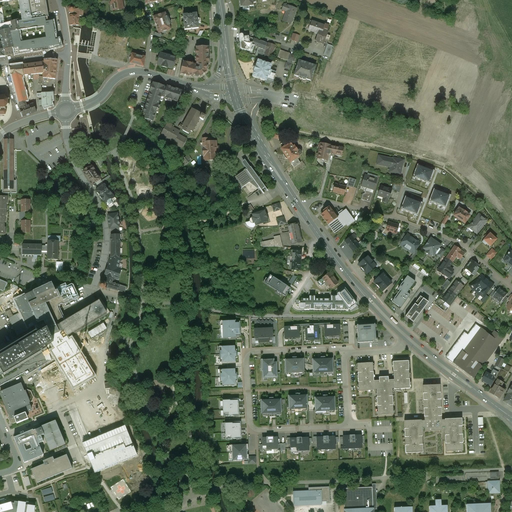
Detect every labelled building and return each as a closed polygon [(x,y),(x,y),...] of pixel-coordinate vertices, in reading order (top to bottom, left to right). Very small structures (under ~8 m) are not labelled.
[(45,0),(18,0),(22,22),(48,17),(49,17),(45,0)] [(118,1),(112,1),(112,2),(113,6),(113,10),(123,9),(122,0),(118,1)] [(239,0),(240,7),(242,7),(243,10),(248,10),(248,7),(253,6),(253,3),(256,3),(255,0),(239,0)] [(296,9),(283,5),(282,10),(286,11),(283,21),(291,24),(296,9)] [(166,13),(153,17),(158,34),(162,32),(163,35),(168,34),(167,31),(171,29),(168,21),(166,13)] [(197,14),(183,15),(184,27),(182,27),(183,31),(189,30),(189,32),(194,31),(194,29),(199,29),(198,24),(198,18),(197,14)] [(75,15),(69,15),(69,25),(79,25),(79,15),(75,15)] [(22,22),(19,22),(20,32),(11,34),(15,56),(31,53),(30,52),(33,52),(33,53),(49,50),(49,51),(63,47),(60,38),(58,39),(55,21),(48,21),(48,17),(22,22)] [(18,20),(5,24),(0,25),(0,36),(0,37),(1,42),(2,44),(12,42),(10,33),(20,31),(18,20)] [(323,26),(312,22),(311,26),(309,26),(307,31),(317,34),(315,42),(324,44),(327,32),(326,32),(322,30),(323,26)] [(74,27),(73,36),(81,36),(82,27),(74,27)] [(96,55),(128,62),(130,52),(113,49),(117,33),(111,32),(108,45),(99,43),(96,55)] [(83,46),(84,36),(81,36),(81,38),(78,38),(77,41),(78,41),(77,46),(84,47),(83,51),(89,51),(90,47),(83,46)] [(248,37),(239,37),(240,50),(249,50),(249,43),(258,46),(257,47),(258,47),(264,49),(265,45),(266,43),(248,37)] [(12,42),(2,44),(5,56),(11,55),(11,56),(14,56),(12,42)] [(196,65),(195,47),(195,42),(187,42),(187,48),(181,48),(179,58),(183,59),(183,61),(196,65)] [(267,45),(265,45),(264,49),(266,50),(264,55),(265,55),(270,57),(275,45),(268,43),(267,45)] [(333,46),(327,44),(323,56),(329,58),(333,46)] [(208,47),(195,47),(196,65),(183,61),(179,74),(192,77),(193,75),(200,77),(206,72),(206,64),(209,64),(208,47)] [(264,58),(265,55),(264,55),(266,50),(264,49),(258,47),(256,55),(264,58)] [(290,53),(283,51),(280,58),(287,61),(288,60),(290,54),(290,53)] [(166,55),(161,53),(159,58),(157,58),(156,62),(158,62),(157,65),(162,66),(162,67),(167,68),(167,67),(172,68),(175,57),(170,56),(170,55),(167,54),(166,55)] [(134,55),(131,54),(130,58),(131,58),(130,64),(143,67),(144,58),(139,56),(134,54),(134,55)] [(306,63),(298,60),(293,76),(303,79),(306,79),(311,81),(316,66),(309,63),(306,63)] [(95,70),(93,77),(103,79),(107,64),(94,61),(92,70),(95,70)] [(271,65),(258,61),(256,66),(254,71),(252,77),(265,81),(269,69),(271,65)] [(56,62),(43,63),(43,73),(43,78),(48,78),(55,79),(56,62)] [(36,63),(23,64),(24,76),(36,74),(36,63)] [(23,64),(10,66),(11,78),(18,103),(25,101),(27,101),(21,79),(23,79),(22,76),(24,76),(23,64)] [(271,70),(269,69),(265,81),(264,83),(270,84),(270,83),(272,83),(275,74),(270,72),(271,70)] [(166,87),(152,83),(142,114),(145,115),(144,117),(147,118),(147,120),(153,122),(161,97),(177,102),(179,96),(181,96),(183,91),(167,85),(166,87)] [(53,93),(37,94),(37,97),(42,97),(42,106),(43,106),(44,110),(51,108),(51,102),(54,102),(53,93)] [(0,116),(2,117),(2,115),(5,115),(7,111),(5,108),(8,105),(9,106),(10,105),(8,104),(8,100),(9,100),(9,99),(7,99),(5,97),(5,95),(4,95),(4,96),(0,96),(0,95),(0,94),(0,116)] [(25,101),(18,103),(21,112),(20,113),(22,117),(36,112),(33,103),(26,106),(25,101)] [(202,114),(191,108),(182,126),(179,125),(178,128),(188,134),(190,131),(192,132),(199,119),(203,120),(205,117),(201,115),(202,114)] [(169,130),(166,128),(163,133),(162,132),(160,134),(175,143),(175,144),(182,148),(186,139),(178,134),(179,131),(171,127),(169,130)] [(208,138),(202,139),(203,161),(217,160),(216,141),(211,142),(211,140),(208,140),(208,138)] [(9,143),(9,144),(4,144),(4,149),(3,149),(3,181),(2,181),(2,180),(2,194),(16,193),(16,180),(16,181),(13,181),(13,170),(13,150),(13,144),(12,144),(12,143),(9,143)] [(285,145),(285,146),(281,149),(283,153),(283,154),(282,155),(286,159),(287,159),(294,168),(300,163),(297,160),(299,158),(298,157),(301,154),(301,153),(301,151),(300,150),(299,150),(298,150),(297,151),(294,146),(292,147),(289,143),(288,143),(287,143),(286,143),(286,144),(285,145)] [(343,148),(320,143),(319,148),(317,159),(327,161),(328,155),(330,153),(341,155),(343,148)] [(191,160),(187,155),(180,161),(184,166),(191,160)] [(392,159),(378,157),(377,164),(394,168),(393,173),(400,174),(403,161),(392,158),(392,159)] [(265,190),(245,164),(242,167),(245,171),(235,179),(243,189),(253,183),(261,194),(265,190)] [(433,171),(418,165),(414,177),(428,182),(433,171)] [(92,185),(95,183),(100,180),(94,171),(94,170),(91,167),(88,169),(88,168),(85,170),(85,171),(83,172),(92,185)] [(377,179),(364,175),(361,186),(368,188),(373,190),(377,179)] [(357,181),(349,178),(347,185),(354,188),(357,181)] [(345,187),(335,184),(332,192),(343,195),(345,187)] [(99,188),(95,191),(103,202),(103,201),(107,206),(112,203),(112,202),(111,200),(114,198),(113,196),(111,194),(109,191),(109,190),(108,191),(104,185),(99,188)] [(391,190),(381,186),(378,195),(382,196),(383,197),(383,198),(382,202),(387,204),(391,190)] [(369,203),(373,190),(368,188),(367,191),(365,190),(364,194),(363,193),(361,200),(369,203)] [(449,196),(435,191),(430,201),(445,207),(449,196)] [(420,204),(406,198),(402,209),(416,214),(420,204)] [(30,200),(21,200),(21,212),(30,212),(30,200)] [(279,203),(271,206),(274,212),(281,210),(279,203)] [(250,205),(245,208),(248,213),(254,210),(250,205)] [(322,214),(321,215),(334,233),(344,226),(343,225),(345,224),(347,226),(354,221),(345,210),(339,215),(339,216),(337,217),(329,206),(320,213),(322,214)] [(461,210),(458,208),(453,216),(464,223),(469,216),(466,214),(467,212),(467,211),(463,208),(462,209),(461,210)] [(254,214),(253,212),(247,214),(245,217),(246,222),(250,222),(251,224),(254,223),(255,226),(267,221),(267,219),(264,211),(254,214)] [(440,222),(444,215),(438,212),(434,218),(440,222)] [(108,221),(108,222),(118,221),(118,220),(119,220),(118,217),(117,214),(108,215),(107,215),(108,220),(108,221)] [(486,221),(478,214),(469,227),(473,230),(473,231),(477,233),(486,221)] [(283,217),(276,219),(278,226),(285,224),(283,217)] [(30,221),(21,221),(21,233),(30,233),(30,221)] [(110,229),(119,228),(119,225),(119,224),(119,222),(118,222),(118,221),(108,222),(109,223),(108,223),(108,225),(109,225),(109,229),(110,229)] [(398,226),(388,223),(386,231),(396,233),(398,226)] [(298,224),(287,226),(292,245),(302,242),(298,224)] [(380,235),(375,231),(371,237),(376,240),(380,235)] [(398,241),(401,243),(406,235),(403,233),(398,241)] [(486,235),(483,238),(484,239),(482,241),(485,243),(486,242),(490,246),(496,239),(490,233),(488,235),(487,234),(486,235)] [(354,234),(345,241),(353,251),(359,246),(354,239),(356,237),(354,234)] [(420,243),(407,234),(406,235),(401,243),(399,245),(400,246),(401,243),(404,245),(404,246),(404,247),(404,248),(405,249),(406,249),(407,249),(408,248),(414,252),(415,250),(420,243)] [(111,242),(111,243),(120,242),(121,242),(121,235),(116,235),(111,235),(111,238),(110,238),(110,241),(111,241),(111,242)] [(47,241),(47,246),(47,251),(47,260),(58,260),(58,253),(59,253),(59,250),(58,250),(58,242),(60,242),(60,237),(52,236),(52,238),(48,238),(48,241),(47,241)] [(273,237),(274,240),(259,242),(259,247),(282,247),(279,236),(273,237)] [(434,253),(436,255),(440,249),(438,248),(440,245),(437,243),(438,242),(434,240),(433,240),(430,238),(423,248),(426,251),(425,252),(429,255),(430,254),(433,256),(434,253)] [(110,255),(110,257),(119,258),(120,242),(111,243),(111,248),(110,255)] [(41,245),(22,245),(22,255),(41,255),(41,251),(41,246),(41,245)] [(454,246),(445,258),(452,263),(456,257),(460,260),(461,257),(464,253),(454,246)] [(445,251),(441,248),(440,249),(436,255),(440,258),(445,251)] [(301,251),(290,251),(290,256),(292,256),(292,260),(301,260),(301,251)] [(491,252),(490,251),(486,255),(490,259),(496,253),(495,252),(491,252)] [(372,262),(367,256),(358,264),(367,274),(375,266),(376,267),(380,264),(375,259),(372,262)] [(110,257),(108,266),(117,269),(120,258),(119,258),(110,257)] [(452,263),(445,258),(437,271),(443,275),(444,275),(449,278),(453,273),(451,272),(452,270),(449,268),(452,263)] [(301,260),(292,260),(292,264),(290,263),(289,268),(291,268),(291,270),(300,270),(301,260)] [(477,265),(471,261),(465,268),(468,271),(467,272),(470,275),(471,274),(476,266),(477,265)] [(106,287),(107,288),(120,291),(121,285),(112,283),(115,276),(119,277),(121,270),(117,269),(108,266),(102,282),(103,282),(105,283),(105,284),(106,285),(106,287)] [(476,266),(471,274),(473,275),(479,268),(476,266)] [(329,272),(322,278),(325,282),(331,289),(338,283),(329,272)] [(391,283),(382,273),(373,282),(382,291),(391,283)] [(290,288),(270,275),(265,283),(285,297),(290,288)] [(487,281),(481,275),(478,279),(469,285),(473,291),(474,290),(483,298),(490,289),(486,285),(488,281),(487,281)] [(415,282),(407,276),(405,279),(406,280),(399,290),(400,291),(392,302),(401,308),(410,295),(407,293),(415,282)] [(325,282),(322,278),(317,282),(320,287),(325,282)] [(450,282),(446,280),(441,286),(445,289),(450,282)] [(456,281),(449,291),(456,295),(464,284),(462,283),(461,285),(456,281)] [(54,342),(67,334),(68,336),(106,313),(99,300),(64,321),(56,326),(46,304),(58,298),(56,291),(51,283),(25,296),(36,319),(38,324),(44,321),(46,327),(54,342)] [(46,304),(56,326),(64,321),(63,319),(63,318),(58,308),(59,306),(61,304),(64,305),(79,298),(73,285),(71,284),(67,286),(65,283),(55,288),(57,291),(56,291),(58,298),(46,304)] [(356,304),(345,288),(336,295),(331,295),(331,299),(315,299),(315,297),(309,297),(309,299),(301,299),(301,304),(300,304),(300,308),(305,308),(309,308),(309,310),(315,310),(315,308),(331,308),(331,310),(336,310),(336,308),(347,308),(349,310),(356,304)] [(507,294),(499,288),(498,290),(493,297),(501,303),(502,301),(506,296),(507,294)] [(456,295),(449,291),(442,300),(450,306),(453,302),(452,301),(456,295)] [(428,303),(420,297),(405,317),(413,323),(428,303)] [(20,305),(23,311),(30,327),(38,324),(36,319),(34,320),(26,302),(20,305)] [(8,344),(10,347),(36,331),(37,332),(46,327),(44,321),(38,324),(30,327),(23,311),(13,316),(8,318),(17,338),(8,344)] [(236,320),(222,321),(222,325),(220,325),(220,330),(220,335),(222,335),(222,339),(236,338),(236,337),(241,336),(240,322),(236,322),(236,320)] [(374,324),(357,325),(358,343),(376,342),(374,324)] [(319,340),(318,326),(313,326),(313,325),(309,325),(309,329),(305,329),(305,341),(319,340)] [(340,337),(339,325),(324,326),(325,337),(328,337),(328,338),(337,338),(337,337),(340,337)] [(46,347),(54,342),(46,327),(37,332),(36,331),(10,347),(0,352),(0,374),(3,373),(4,375),(19,366),(43,351),(47,349),(46,347)] [(299,338),(299,327),(284,327),(284,339),(288,339),(288,340),(296,340),(296,338),(299,338)] [(473,379),(504,338),(494,331),(491,336),(479,327),(452,363),(473,379)] [(273,341),(272,329),(254,329),(255,342),(258,342),(259,343),(269,343),(269,341),(273,341)] [(70,341),(67,335),(47,347),(74,390),(96,377),(72,339),(70,341)] [(235,346),(221,347),(221,350),(219,350),(219,360),(221,360),(221,363),(227,362),(235,362),(235,358),(237,358),(236,350),(235,350),(235,346)] [(43,351),(19,366),(23,373),(25,376),(53,359),(47,349),(43,351)] [(294,359),(285,359),(285,373),(291,373),(291,375),(299,374),(299,373),(304,373),(304,359),(297,359),(296,357),(294,357),(294,359)] [(323,357),(321,357),(321,359),(312,359),(313,373),(320,373),(320,374),(328,374),(328,372),(333,372),(333,358),(323,359),(323,357)] [(499,372),(501,369),(505,361),(499,358),(493,369),(499,372)] [(274,359),(261,360),(261,368),(263,368),(263,371),(262,371),(263,379),(277,378),(277,362),(274,362),(274,359)] [(393,376),(393,380),(394,388),(394,389),(395,389),(395,391),(400,390),(400,389),(409,388),(409,387),(411,387),(410,382),(409,382),(408,375),(410,375),(410,370),(408,371),(408,366),(409,366),(409,362),(408,362),(408,361),(392,361),(392,363),(391,363),(391,368),(393,368),(393,372),(391,372),(392,376),(393,376)] [(372,364),(372,363),(357,363),(357,365),(355,365),(355,369),(357,369),(357,374),(355,374),(356,379),(358,378),(358,386),(356,386),(356,390),(358,390),(358,392),(367,391),(367,392),(372,392),(372,391),(374,391),(374,389),(373,381),(373,368),(374,368),(374,364),(372,364)] [(503,370),(507,372),(509,373),(511,367),(506,364),(503,370)] [(235,369),(221,370),(221,373),(219,373),(220,383),(221,383),(221,386),(235,385),(235,381),(237,381),(237,373),(235,373),(235,369)] [(499,372),(497,374),(495,378),(498,380),(490,393),(499,399),(505,390),(501,387),(502,386),(500,385),(507,372),(503,370),(501,369),(499,372)] [(491,375),(486,373),(482,380),(491,385),(495,378),(497,374),(492,372),(491,375)] [(379,380),(373,381),(374,389),(376,389),(376,392),(375,392),(375,396),(376,396),(376,398),(375,398),(375,402),(377,402),(377,409),(376,409),(376,414),(378,414),(378,415),(393,414),(393,413),(394,413),(394,409),(392,409),(392,401),(393,401),(393,397),(392,397),(392,395),(393,395),(393,391),(391,391),(391,388),(394,388),(393,380),(388,380),(388,377),(378,377),(379,380)] [(20,384),(0,392),(10,415),(12,419),(14,418),(26,413),(31,411),(28,403),(32,402),(34,398),(31,391),(27,390),(23,391),(20,384)] [(440,385),(422,385),(424,421),(421,421),(421,420),(404,420),(405,453),(422,452),(422,444),(420,444),(419,432),(421,432),(421,428),(424,428),(424,432),(442,431),(441,427),(444,427),(445,451),(463,451),(461,418),(444,419),(444,420),(441,420),(440,385)] [(308,409),(307,395),(300,395),(300,394),(298,394),(298,395),(288,396),(289,410),(294,409),(294,411),(302,411),(302,409),(308,409)] [(335,397),(325,397),(325,395),(323,396),(323,397),(314,397),(315,411),(322,411),(322,413),(330,412),(330,411),(335,411),(335,397)] [(260,400),(261,414),(268,413),(268,415),(276,415),(276,413),(282,413),(281,399),(271,399),(271,398),(269,398),(269,400),(260,400)] [(238,399),(222,400),(223,417),(239,416),(238,399)] [(26,413),(14,418),(15,421),(16,424),(28,419),(26,413)] [(44,435),(50,451),(65,444),(56,421),(41,427),(41,428),(44,435)] [(240,422),(224,423),(225,440),(241,439),(240,422)] [(138,457),(125,426),(85,443),(98,474),(138,457)] [(41,428),(36,430),(38,437),(41,436),(44,435),(41,428)] [(33,430),(14,438),(25,463),(43,455),(38,444),(43,441),(41,436),(38,437),(36,430),(33,431),(33,430)] [(349,436),(343,437),(343,444),(343,449),(347,449),(351,449),(353,449),(358,448),(361,448),(361,443),(361,436),(354,436),(354,435),(349,435),(349,436)] [(323,437),(320,438),(320,444),(317,444),(317,450),(321,450),(325,450),(327,450),(331,450),(335,449),(335,444),(334,437),(328,437),(328,436),(323,436),(323,437)] [(266,438),(262,438),(262,445),(262,450),(277,450),(277,444),(277,438),(272,438),(272,437),(266,437),(266,438)] [(296,439),(293,439),(294,445),(290,445),(290,451),(294,451),(298,451),(301,451),(305,451),(308,451),(308,446),(308,439),(308,438),(301,438),(301,437),(296,438),(296,439)] [(241,445),(229,445),(229,453),(231,453),(232,461),(248,460),(248,457),(248,455),(247,455),(247,451),(248,451),(248,445),(241,445)] [(44,464),(31,469),(37,483),(72,468),(66,455),(54,460),(53,457),(49,458),(49,459),(47,460),(46,459),(42,461),(44,464)] [(489,481),(485,481),(485,483),(486,494),(490,494),(498,493),(498,481),(489,481)] [(343,511),(376,511),(376,491),(376,489),(376,484),(372,484),(372,487),(343,488),(343,511)] [(308,491),(293,492),(293,506),(294,506),(294,505),(321,504),(322,504),(322,502),(324,502),(326,502),(326,503),(327,503),(329,503),(329,487),(308,488),(308,491)] [(490,511),(490,504),(467,506),(467,511),(447,511),(447,506),(441,506),(440,500),(435,500),(435,507),(430,507),(429,511),(412,511),(412,507),(394,508),(394,511),(490,511)] [(0,511),(35,511),(36,506),(33,503),(27,503),(15,501),(14,503),(12,503),(11,502),(0,505),(0,511)]
